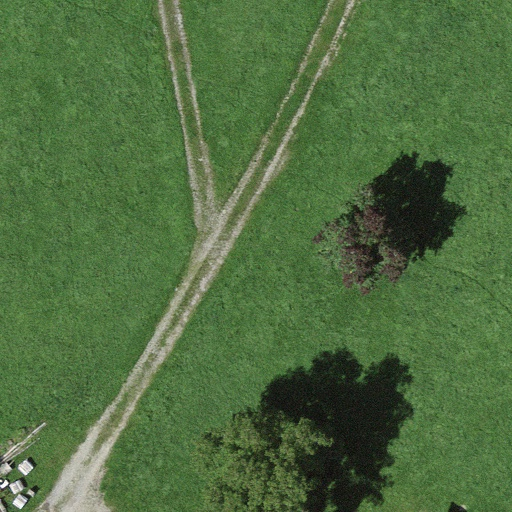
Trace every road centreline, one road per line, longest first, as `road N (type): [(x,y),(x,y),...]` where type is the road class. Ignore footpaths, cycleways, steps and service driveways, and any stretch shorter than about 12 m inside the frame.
road 1 (track): [(70,511),(336,51),(351,0)]
road 2 (track): [(172,0),(206,275)]
